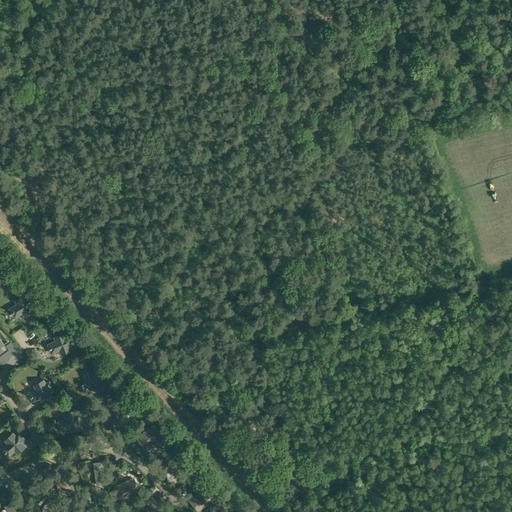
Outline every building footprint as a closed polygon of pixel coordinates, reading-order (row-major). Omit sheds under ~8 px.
[(36,305),(30,295),(27,297),(25,294),(14,300),(16,304),(9,308),(14,317),(22,313),(24,317),(35,311),(32,307),(36,305)] [(74,345),(70,334),(66,336),(65,332),(53,336),(55,340),(47,344),(51,354),(59,351),(61,355),(72,350),(71,346),(74,345)] [(113,380),(108,369),(104,371),(102,368),(91,373),(93,377),(86,381),(90,391),(98,387),(99,391),(111,386),(109,382),(113,380)] [(55,390),(49,380),(46,382),(44,379),(33,385),(35,389),(28,393),(33,402),(40,398),(42,402),(53,396),(51,392),(55,390)] [(117,428),(125,410),(111,404),(103,423),(117,428)] [(84,421),(80,411),(76,413),(75,409),(64,414),(65,418),(57,421),(62,431),(70,428),(71,432),(82,427),(81,423),(84,421)] [(154,424),(137,438),(146,449),(163,435),(154,424)] [(26,440),(19,432),(16,435),(13,432),(4,440),(7,443),(0,449),(8,458),(14,452),(17,455),(26,446),(23,443),(26,440)] [(170,480),(185,467),(176,456),(161,469),(170,480)] [(104,461),(94,462),(97,486),(106,484),(104,461)] [(61,497),(75,492),(68,477),(55,482),(61,497)] [(121,501),(139,493),(133,479),(114,488),(121,501)] [(198,511),(214,498),(205,487),(189,501),(198,511)] [(87,488),(80,492),(89,511),(96,509),(87,488)] [(165,511),(152,497),(146,502),(155,511),(165,511)] [(42,507),(47,511),(55,502),(50,498),(49,498),(42,507)] [(6,511),(22,511),(18,501),(5,507),(6,511)]
